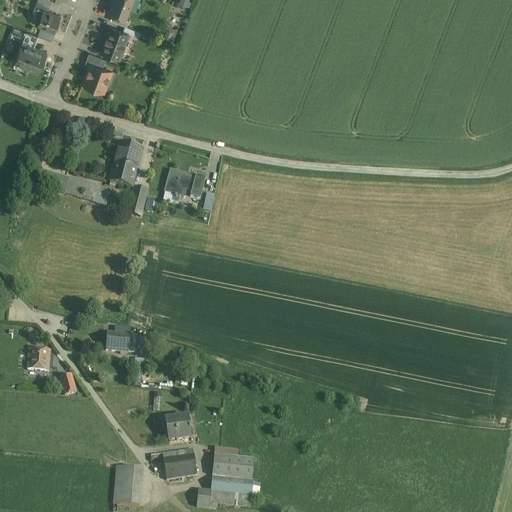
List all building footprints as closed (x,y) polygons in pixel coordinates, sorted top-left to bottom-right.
[(132,0),(113,0),(108,13),(112,15),(125,19),(126,19),(132,0)] [(60,17),(43,10),(37,25),(43,27),(53,31),(54,31),(57,20),(59,21),(60,17)] [(125,19),(112,15),(110,20),(125,26),(127,27),(129,20),(126,19),(125,19)] [(123,31),(110,26),(101,51),(120,58),(129,34),(123,31)] [(127,27),(125,26),(123,31),(129,34),(139,38),(142,32),(127,27)] [(53,31),(43,27),(42,29),(40,28),(38,35),(52,40),(55,31),(54,31),(53,31)] [(38,36),(26,32),(22,43),(33,48),(38,36)] [(173,35),(167,33),(164,39),(170,42),(173,35)] [(22,43),(15,62),(39,71),(46,53),(33,48),(22,43)] [(105,59),(89,53),(85,63),(90,64),(102,68),(105,59)] [(102,68),(90,64),(83,82),(91,85),(92,88),(96,89),(98,88),(104,90),(111,72),(102,68)] [(143,149),(121,143),(113,172),(112,172),(112,173),(112,174),(111,179),(110,179),(110,180),(111,181),(110,183),(132,188),(138,167),(139,167),(139,165),(138,165),(143,149)] [(43,160),(31,156),(29,163),(32,164),(26,182),(22,197),(30,199),(35,185),(39,171),(43,160)] [(69,180),(39,171),(35,185),(42,187),(53,191),(65,194),(69,180)] [(195,177),(171,171),(165,193),(176,196),(175,198),(174,202),(179,204),(180,197),(185,199),(188,189),(193,190),(191,198),(201,200),(206,179),(196,176),(195,177)] [(109,190),(70,178),(65,194),(80,198),(80,199),(81,199),(106,206),(109,197),(107,197),(109,190)] [(53,191),(42,187),(40,193),(52,196),(53,191)] [(148,192),(135,189),(131,205),(143,208),(148,192)] [(215,196),(207,195),(204,211),(212,213),(215,196)] [(143,208),(131,205),(128,214),(141,217),(143,208)] [(114,335),(108,334),(106,351),(128,353),(129,345),(130,337),(114,335)] [(51,352),(30,350),(28,370),(49,372),(51,352)] [(72,376),(60,379),(65,397),(77,394),(72,376)] [(188,418),(179,419),(179,421),(166,423),(169,442),(191,439),(188,418)] [(192,450),(164,454),(167,480),(196,476),(192,450)] [(255,458),(214,454),(212,476),(253,480),(255,458)] [(144,469),(118,466),(114,505),(140,508),(144,469)] [(253,480),(212,476),(210,502),(250,506),(253,480)] [(210,491),(198,490),(197,501),(209,502),(210,491)]
